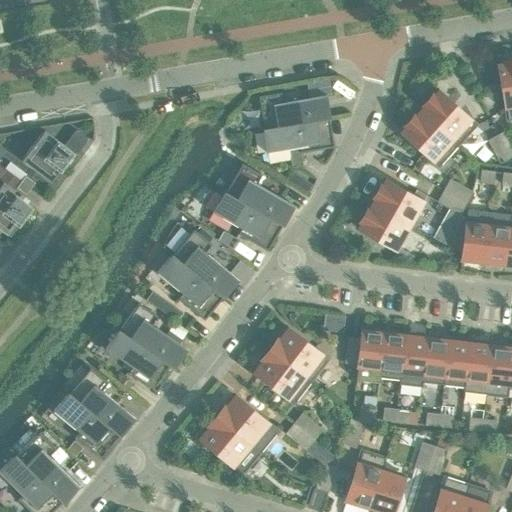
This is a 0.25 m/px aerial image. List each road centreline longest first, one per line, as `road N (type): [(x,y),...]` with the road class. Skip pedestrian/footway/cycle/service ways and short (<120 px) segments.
road 1 (residential): [(104,93),(371,46)]
road 2 (residential): [(125,463),(285,265)]
road 3 (residential): [(285,265),(366,123),(371,46)]
road 4 (residential): [(0,295),(108,149),(104,93)]
road 5 (residential): [(511,295),(285,265)]
road 6 (residential): [(266,511),(125,463)]
road 7 (residential): [(371,46),(511,22)]
